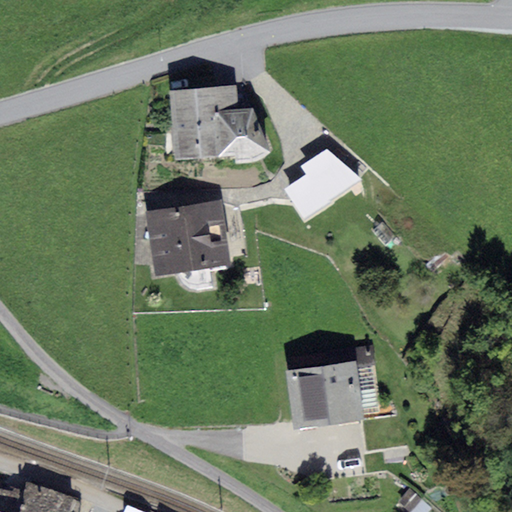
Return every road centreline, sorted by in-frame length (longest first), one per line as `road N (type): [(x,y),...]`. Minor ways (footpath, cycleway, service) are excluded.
road 1 (residential): [(0,308),(85,398),(273,511)]
road 2 (residential): [(511,17),(328,24),(219,45)]
road 3 (unclassified): [(0,113),(219,45)]
